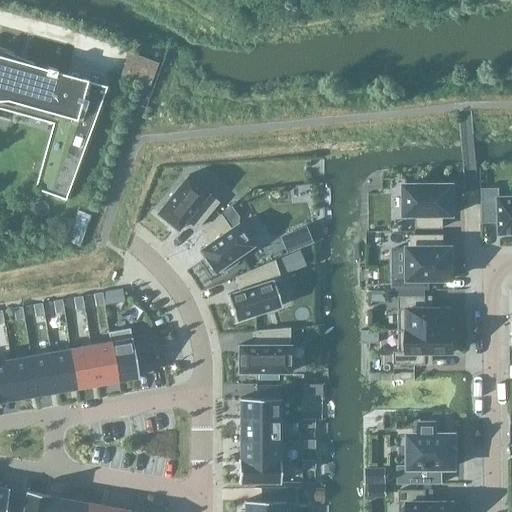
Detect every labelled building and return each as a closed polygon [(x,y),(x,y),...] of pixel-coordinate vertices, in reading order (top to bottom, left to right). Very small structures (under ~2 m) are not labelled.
[(12,59),(0,54),(0,101),(0,102),(3,93),(18,97),(15,107),(64,120),(40,185),(35,184),(34,188),(64,199),(106,87),(86,81),(87,80),(82,79),(81,82),(55,74),(56,70),(47,67),(46,72),(31,67),(33,63),(28,61),(27,66),(11,62),(12,59)] [(196,228),(217,202),(206,194),(207,192),(186,176),(155,213),(177,230),(185,220),(196,228)] [(452,213),(452,186),(453,186),(453,185),(404,185),(404,215),(417,215),(417,227),(442,227),(442,215),(453,214),(453,213),(452,213)] [(498,188),(481,188),(483,222),(498,222),(499,234),(511,233),(511,197),(499,198),(498,188)] [(234,258),(252,245),(237,223),(229,229),(220,216),(199,232),(207,242),(199,249),(204,257),(202,259),(212,273),(221,267),(223,270),(236,261),(234,258)] [(409,277),(392,277),(392,288),(428,288),(428,278),(453,278),(453,258),(450,258),(450,248),(442,248),(442,235),(411,235),(411,248),(408,248),(409,277)] [(280,305),(273,281),(279,279),(273,262),(235,277),(239,290),(226,294),(235,320),(280,305)] [(101,292),(93,294),(95,306),(103,305),(101,292)] [(81,296),(73,297),(75,310),(83,308),(81,296)] [(398,329),(448,329),(448,308),(425,308),(424,296),(398,296),(398,329)] [(61,299),(53,301),(55,313),(63,312),(61,299)] [(41,303),(33,305),(35,317),(43,315),(41,303)] [(23,319),(21,307),(12,308),(15,320),(23,319)] [(107,332),(109,341),(110,341),(117,381),(138,377),(136,365),(148,363),(143,335),(131,338),(129,328),(107,332)] [(290,372),(289,345),(288,345),(288,329),(255,331),(255,345),(237,345),(237,372),(290,372)] [(452,352),(452,329),(448,329),(398,329),(398,351),(393,351),(393,365),(425,365),(425,353),(452,352)] [(117,381),(110,341),(109,341),(90,345),(97,385),(117,381)] [(97,385),(90,345),(70,348),(77,388),(97,385)] [(77,388),(70,348),(50,352),(57,392),(77,388)] [(57,392),(50,352),(29,355),(36,395),(57,392)] [(36,395),(29,355),(9,359),(16,399),(36,395)] [(0,401),(16,399),(9,359),(0,360),(0,401)] [(279,419),(279,386),(255,386),(255,398),(239,398),(239,419),(279,419)] [(279,440),(279,419),(239,419),(239,440),(279,440)] [(314,419),(302,419),(302,428),(314,428),(314,419)] [(418,434),(409,434),(409,465),(397,465),(397,483),(441,483),(441,467),(453,467),(453,464),(456,463),(456,462),(451,462),(451,458),(456,458),(456,456),(453,456),(453,452),(457,452),(457,437),(453,437),(453,434),(438,434),(438,422),(418,422),(418,434)] [(279,460),(279,440),(239,440),(239,459),(239,460),(279,460)] [(314,440),(302,440),(302,448),(314,448),(314,440)] [(279,483),(279,460),(239,460),(239,459),(238,459),(238,483),(279,483)] [(314,460),(302,461),(302,469),(314,469),(314,460)] [(0,511),(16,511),(17,507),(5,505),(8,489),(0,487),(0,511)] [(239,511),(238,511),(283,511),(284,501),(294,501),(294,488),(260,488),(260,500),(244,501),(244,511),(239,511)] [(452,511),(453,502),(425,502),(425,490),(399,490),(398,511),(452,511)] [(44,511),(48,496),(49,495),(26,491),(21,511),(44,511)] [(65,511),(68,499),(48,496),(44,511),(65,511)] [(86,511),(88,503),(68,499),(65,511),(86,511)] [(106,511),(108,506),(88,503),(86,511),(106,511)]
